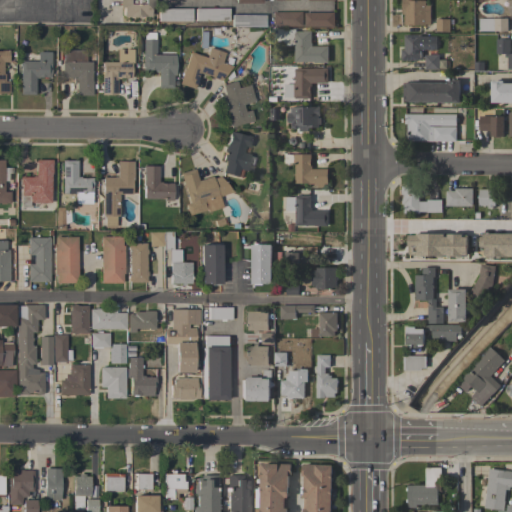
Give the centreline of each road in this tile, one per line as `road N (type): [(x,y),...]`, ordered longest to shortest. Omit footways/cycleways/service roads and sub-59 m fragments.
road 1 (tertiary): [(0,437),(365,441)]
road 2 (residential): [(0,300),(365,303)]
road 3 (secondary): [(364,0),(365,343)]
road 4 (residential): [(0,130),(181,135)]
road 5 (residential): [(365,167),(511,167)]
